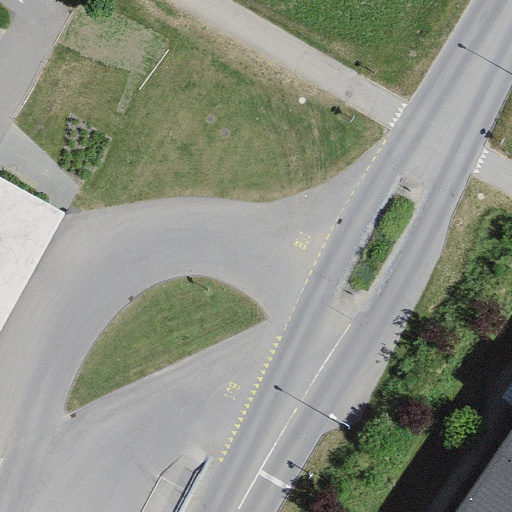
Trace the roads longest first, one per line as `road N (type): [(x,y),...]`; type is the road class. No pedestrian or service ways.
road 1 (primary): [(440,138),(240,511)]
road 2 (unclassified): [(440,138),(204,0)]
road 3 (primary): [(511,5),(440,138)]
